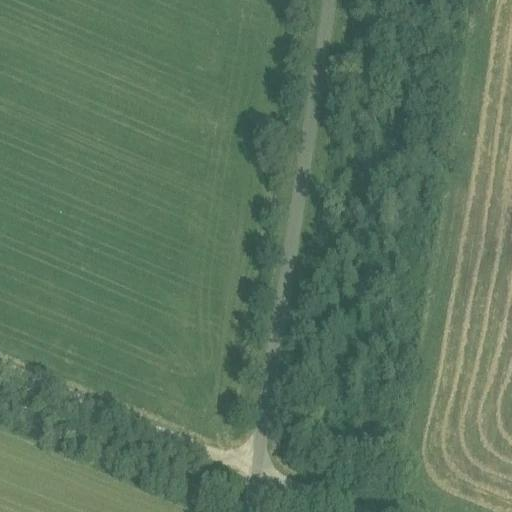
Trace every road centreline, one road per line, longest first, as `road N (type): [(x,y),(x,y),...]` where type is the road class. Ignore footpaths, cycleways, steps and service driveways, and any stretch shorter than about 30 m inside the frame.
road 1 (unclassified): [(249,475),(326,0)]
road 2 (track): [(0,373),(249,475)]
